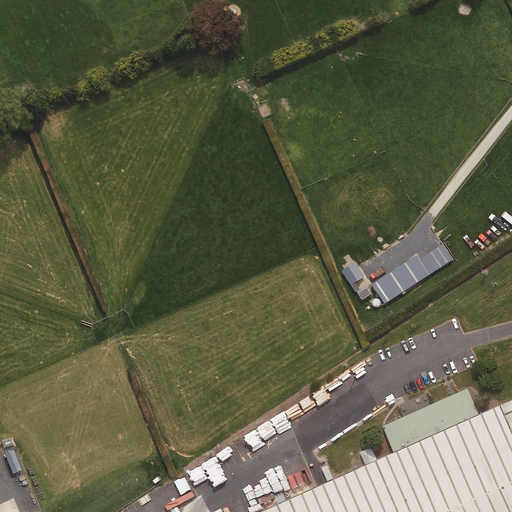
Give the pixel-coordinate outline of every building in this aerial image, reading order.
[(420,260),(417,256),(373,285),(386,305),(453,261),(443,246),(420,260)] [(367,280),(358,266),(346,274),(356,288),(367,280)] [(400,442),(239,511),(511,511),(511,392),(484,404),(474,381),(390,418),(400,442)] [(13,445),(11,438),(2,440),(4,447),(13,445)] [(20,470),(13,450),(5,453),(12,473),(20,470)]
